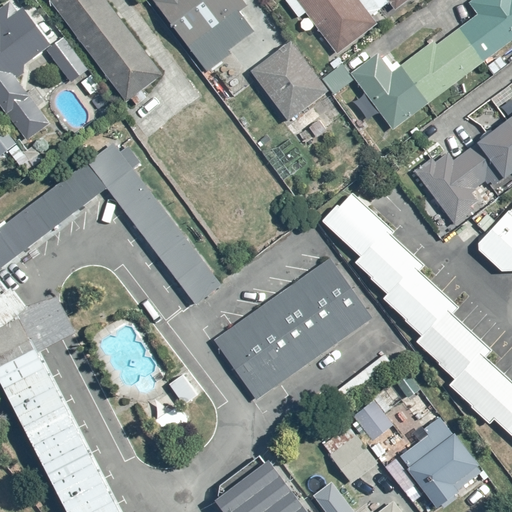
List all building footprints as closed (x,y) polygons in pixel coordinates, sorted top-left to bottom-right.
[(162,75),(105,0),(49,0),(126,102),(162,75)] [(152,0),(206,71),(230,53),(227,50),(254,31),(239,11),(248,4),(244,0),(152,0)] [(286,0),(301,19),(308,13),(338,53),(379,22),(374,15),(389,4),(393,9),(404,0),(286,0)] [(351,72),(391,129),(511,43),(511,0),(467,0),(466,1),(477,16),(438,43),(436,41),(391,72),(378,53),(351,72)] [(52,45),(23,5),(17,10),(12,3),(0,12),(0,105),(27,142),(51,124),(22,85),(26,64),(52,45)] [(329,90),(291,39),(248,71),(286,122),(329,90)] [(511,114),(456,158),(444,143),(411,169),(455,226),(493,197),(490,192),(511,174),(511,114)] [(0,155),(7,151),(16,165),(29,156),(0,115),(0,155)] [(320,115),(297,132),(305,144),(329,126),(320,115)] [(114,140),(0,225),(0,265),(107,185),(197,304),(223,284),(114,140)] [(511,433),(511,373),(491,355),(497,348),(458,314),(463,308),(423,273),(430,265),(350,194),(326,221),(363,253),(355,262),(390,292),(385,298),(426,334),(414,347),(511,433)] [(511,208),(480,242),(480,249),(505,272),(511,271),(511,208)] [(358,313),(313,251),(197,332),(241,395),(358,313)] [(115,511),(19,318),(0,327),(0,383),(64,511),(115,511)] [(185,364),(165,379),(186,407),(206,392),(185,364)] [(378,441),(395,424),(371,399),(354,415),(378,441)] [(453,484),(478,465),(441,416),(422,430),(427,437),(397,459),(437,511),(461,494),(453,484)] [(348,482),(377,463),(358,435),(329,454),(348,482)] [(302,511),(255,448),(197,491),(212,511),(302,511)] [(404,511),(395,499),(377,511),(404,511)]
